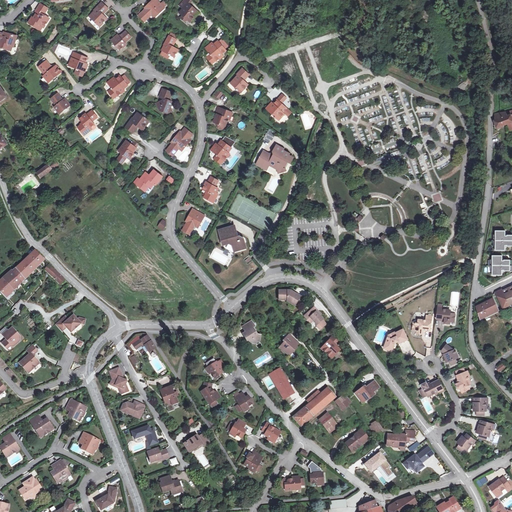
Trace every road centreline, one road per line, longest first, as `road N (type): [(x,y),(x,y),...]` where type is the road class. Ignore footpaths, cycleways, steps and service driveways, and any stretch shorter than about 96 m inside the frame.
road 1 (residential): [(479,0),(494,71),(473,297)]
road 2 (residential): [(268,279),(294,278),(320,290),(434,438)]
road 3 (residential): [(232,309),(173,234),(173,210),(201,145),(197,104)]
road 4 (tertiary): [(0,177),(32,241),(116,327)]
road 5 (residential): [(110,332),(182,462)]
road 6 (unknown): [(202,133),(240,125),(273,93),(304,109)]
